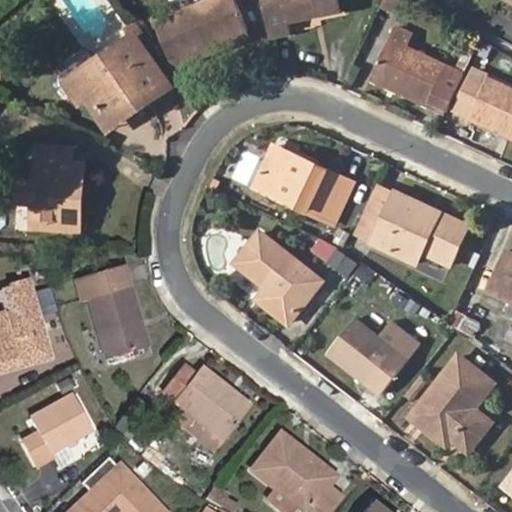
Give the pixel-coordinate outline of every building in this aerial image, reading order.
[(162,27),(177,62),(194,56),(192,52),(249,29),(237,0),(207,0),(175,13),(177,19),(162,27)] [(262,0),(269,32),(290,28),(288,13),(310,9),(317,7),(318,12),(340,8),(338,0),(262,0)] [(392,0),(383,0),(381,5),(393,10),(397,2),(392,0)] [(175,13),(159,21),(162,27),(177,19),(175,13)] [(413,35),(394,25),(371,75),(448,110),(466,72),(408,46),(413,35)] [(133,34),(98,58),(101,62),(136,39),(133,34)] [(91,93),(109,118),(130,103),(128,99),(140,90),(146,97),(167,83),(136,39),(101,62),(98,58),(92,49),(86,48),(62,64),(58,68),(55,74),(55,80),(57,86),(63,95),(69,96),(79,90),(84,98),(91,93)] [(511,86),(489,76),(471,115),(511,134),(511,86)] [(130,103),(109,118),(116,126),(171,88),(167,83),(146,97),(140,90),(128,99),(130,103)] [(76,193),(81,194),(83,163),(71,162),(72,147),(39,145),(37,178),(17,177),(15,204),(36,206),(35,224),(74,227),(76,193)] [(277,145),(274,152),(295,161),(298,155),(277,145)] [(231,177),(245,183),(257,158),(243,151),(231,177)] [(295,161),(274,152),(257,186),(321,215),(341,175),(298,155),(295,161)] [(341,175),(321,215),(335,222),(355,182),(341,175)] [(357,233),(373,241),(397,192),(380,184),(357,233)] [(397,192),(373,241),(418,262),(423,251),(451,264),(470,225),(441,212),(437,220),(412,208),(416,200),(397,192)] [(437,220),(441,212),(416,200),(412,208),(437,220)] [(238,261),(269,286),(259,298),(289,321),(321,280),(260,232),(238,261)] [(511,251),(507,249),(488,287),(511,298),(511,251)] [(330,250),(325,265),(349,272),(354,257),(330,250)] [(123,266),(76,280),(83,302),(90,300),(107,358),(147,345),(123,266)] [(0,312),(0,359),(10,357),(13,366),(35,360),(24,322),(38,318),(28,281),(9,286),(15,310),(10,310),(0,312)] [(3,288),(10,310),(15,310),(9,286),(3,288)] [(46,287),(32,291),(37,314),(51,311),(46,287)] [(383,337),(356,317),(330,350),(383,392),(422,343),(407,331),(394,347),(383,337)] [(24,322),(35,360),(49,357),(38,318),(24,322)] [(395,321),(383,337),(394,347),(407,331),(395,321)] [(460,355),(413,415),(443,439),(447,433),(469,450),(493,421),(477,407),(495,383),(460,355)] [(10,357),(0,359),(0,369),(13,366),(10,357)] [(186,428),(214,450),(223,439),(249,407),(199,367),(194,374),(182,365),(162,391),(195,417),(186,428)] [(0,395),(12,387),(1,371),(0,372),(0,395)] [(66,441),(73,437),(91,428),(73,396),(31,418),(39,434),(26,441),(38,464),(54,456),(51,450),(66,441)] [(152,410),(137,398),(114,428),(147,454),(160,436),(143,423),(152,410)] [(303,511),(325,511),(338,496),(326,486),(332,478),(279,434),(250,469),(274,488),(303,511)] [(76,442),(73,437),(66,441),(68,445),(76,442)] [(161,511),(108,458),(81,483),(92,494),(74,511),(161,511)] [(206,499),(221,507),(227,498),(228,496),(213,488),(206,499)] [(303,511),(274,488),(266,498),(283,511),(303,511)] [(227,498),(221,507),(230,511),(236,511),(240,505),(227,498)] [(384,511),(371,502),(363,511),(384,511)]
